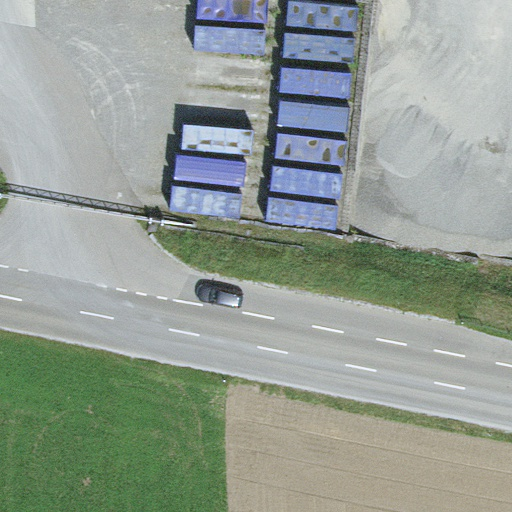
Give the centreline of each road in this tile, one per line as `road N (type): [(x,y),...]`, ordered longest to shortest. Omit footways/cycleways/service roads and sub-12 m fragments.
road 1 (secondary): [(0,290),(511,393)]
road 2 (track): [(64,302),(79,201),(0,124)]
